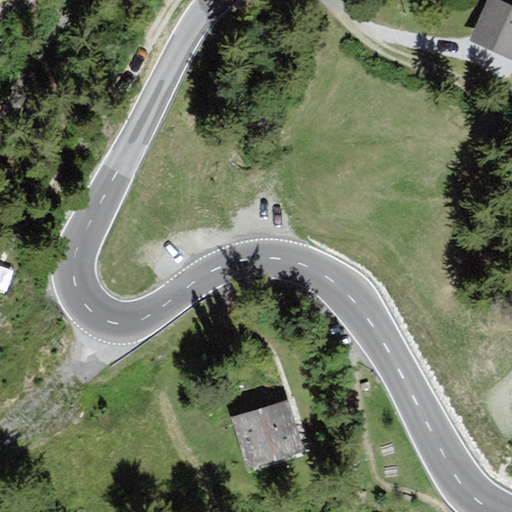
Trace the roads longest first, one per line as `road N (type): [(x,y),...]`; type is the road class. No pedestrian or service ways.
road 1 (tertiary): [(104,316),(136,320),(235,259),(274,256),(323,273),(353,301),(459,490),(493,511)]
road 2 (tertiary): [(205,0),(79,257),(78,293),(104,316)]
road 3 (track): [(335,0),(373,48),(438,75),(511,145)]
